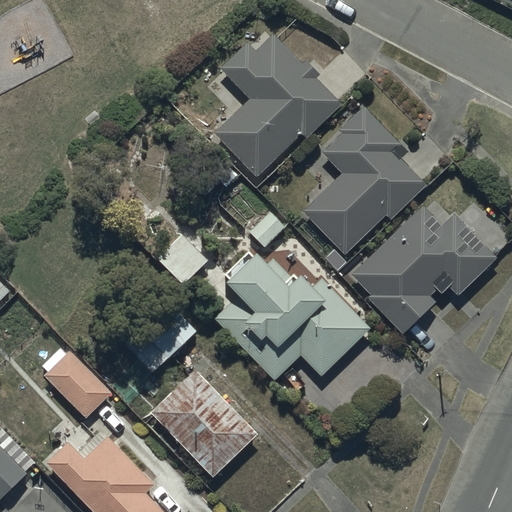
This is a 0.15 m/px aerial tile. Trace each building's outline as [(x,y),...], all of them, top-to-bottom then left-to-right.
[(304,59),(273,29),(255,48),(246,38),(221,64),(251,93),(215,130),(259,173),(304,127),(308,131),(340,98),(317,76),(322,70),(307,56),(304,59)] [(344,169),(305,206),(347,250),(387,212),(391,216),(426,182),(401,156),(409,149),(364,102),(340,125),(344,129),(324,148),(344,169)] [(442,222),(423,201),(353,272),(372,291),(368,295),(403,329),(435,296),(431,293),(440,284),(445,289),(451,283),(460,291),(497,253),(453,210),(442,222)] [(286,223),(269,207),(249,228),(266,244),(286,223)] [(209,254),(182,229),(154,260),(182,285),(209,254)] [(261,247),(230,275),(242,288),(214,313),(273,379),(302,354),(319,373),(373,325),(326,273),(317,281),(304,266),(292,277),(261,247)] [(166,296),(123,341),(154,370),(197,326),(166,296)] [(113,389),(65,342),(40,368),(88,415),(113,389)] [(260,428),(195,364),(151,409),(215,473),(260,428)] [(86,454),(68,436),(45,460),(98,511),(169,511),(147,490),(157,481),(107,432),(86,454)] [(0,438),(0,496),(29,470),(0,438)] [(16,511),(7,502),(0,508),(0,511),(16,511)]
